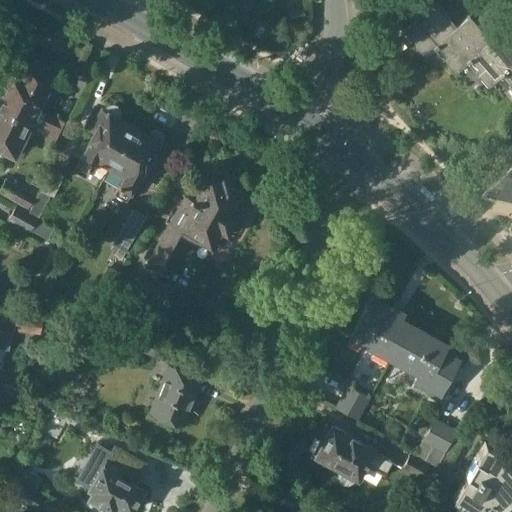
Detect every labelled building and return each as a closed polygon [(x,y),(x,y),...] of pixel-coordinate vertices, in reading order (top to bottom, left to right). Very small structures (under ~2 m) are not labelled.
[(455,28),(453,26),(445,15),(447,12),(436,0),(435,0),(415,17),(416,19),(403,30),(412,40),(409,43),(422,59),(434,48),(435,49),(438,46),(437,45),(447,36),(446,35),(455,28)] [(468,62),(471,60),(470,59),(480,50),(479,49),(489,41),(487,40),(478,29),(480,27),(469,13),(453,26),(455,28),(446,35),(447,36),(437,45),(438,46),(445,54),(441,57),(455,73),(467,62),(468,62)] [(501,77),(504,73),(511,65),(511,44),(511,42),(511,39),(502,28),(487,40),(489,41),(479,49),(480,50),(470,59),(471,60),(477,68),(474,71),(488,86),(500,76),(501,77)] [(0,108),(13,115),(13,113),(31,121),(34,122),(33,124),(50,132),(47,139),(57,145),(68,123),(55,116),(55,117),(34,107),(35,106),(40,108),(48,92),(42,90),(50,75),(45,72),(48,66),(34,59),(31,66),(11,56),(10,55),(2,71),(6,74),(0,87),(0,108)] [(109,168),(134,124),(123,118),(122,120),(118,117),(118,116),(119,115),(119,113),(119,112),(119,110),(118,109),(117,107),(116,106),(115,106),(114,105),(112,105),(109,105),(107,107),(106,108),(105,109),(94,129),(95,129),(76,164),(79,165),(75,172),(86,179),(97,161),(109,168)] [(13,115),(0,108),(0,152),(1,153),(3,150),(14,155),(25,134),(28,136),(33,124),(34,122),(31,121),(13,113),(13,115)] [(134,124),(109,168),(123,176),(120,187),(115,195),(127,201),(150,160),(151,160),(162,140),(163,138),(163,137),(163,136),(163,135),(163,133),(162,132),(161,131),(160,130),(158,129),(156,129),(155,129),(154,129),(152,130),(150,132),(148,135),(143,132),(145,130),(134,124)] [(487,185),(509,190),(511,190),(511,160),(511,162),(500,171),(493,178),(487,185)] [(64,172),(50,165),(37,192),(51,199),(64,172)] [(0,189),(28,206),(36,192),(6,174),(0,183),(0,189)] [(181,202),(146,265),(167,278),(191,236),(199,241),(200,240),(216,249),(226,232),(228,233),(230,233),(232,233),(234,233),(235,232),(237,231),(239,229),(240,228),(241,226),(241,223),(241,222),(241,221),(241,220),(240,219),(239,217),(238,216),(236,214),(246,198),(238,194),(238,193),(235,191),(237,188),(236,187),(237,186),(226,180),(225,181),(223,180),(221,184),(209,177),(200,191),(196,189),(190,200),(189,199),(186,205),(181,202)] [(38,214),(16,201),(7,216),(29,229),(38,214)] [(136,202),(110,245),(123,253),(149,210),(136,202)] [(372,296),(350,334),(364,342),(366,338),(377,345),(376,347),(392,356),(410,325),(393,315),(396,310),(372,296)] [(18,309),(14,328),(40,333),(44,314),(18,309)] [(167,322),(165,325),(163,330),(188,343),(195,337),(167,322)] [(410,325),(392,356),(407,365),(406,367),(417,373),(415,376),(417,377),(411,386),(436,400),(440,391),(451,373),(458,360),(442,351),(445,345),(437,340),(416,328),(410,325)] [(0,347),(8,349),(11,333),(0,331),(0,347)] [(153,355),(159,341),(135,333),(130,346),(153,355)] [(203,341),(195,337),(188,343),(198,349),(203,341)] [(199,377),(170,366),(151,412),(158,415),(156,419),(173,425),(174,422),(180,424),(199,377)] [(347,384),(334,407),(357,420),(370,396),(347,384)] [(434,418),(421,442),(432,448),(427,457),(446,468),(461,441),(454,437),(457,431),(434,418)] [(320,439),(312,453),(342,469),(340,472),(339,474),(339,475),(339,476),(339,478),(340,479),(340,480),(341,481),(342,482),(343,482),(344,483),(345,483),(346,484),(348,483),(349,483),(350,483),(351,482),(352,481),(353,480),(355,477),(357,478),(364,465),(385,476),(393,461),(364,445),(365,443),(333,426),(324,441),(320,439)] [(452,496),(478,511),(488,511),(511,493),(511,470),(501,457),(503,454),(504,453),(485,441),(476,457),(475,457),(466,473),(452,496)] [(145,462),(114,445),(111,452),(96,444),(87,460),(101,468),(89,488),(93,490),(89,497),(111,509),(116,503),(130,511),(133,507),(135,508),(143,495),(140,493),(143,489),(133,483),(128,480),(132,473),(137,476),(145,462)] [(410,453),(402,467),(423,479),(431,464),(410,453)] [(26,469),(21,478),(36,486),(41,478),(26,469)] [(24,486),(17,497),(34,508),(41,496),(24,486)]
